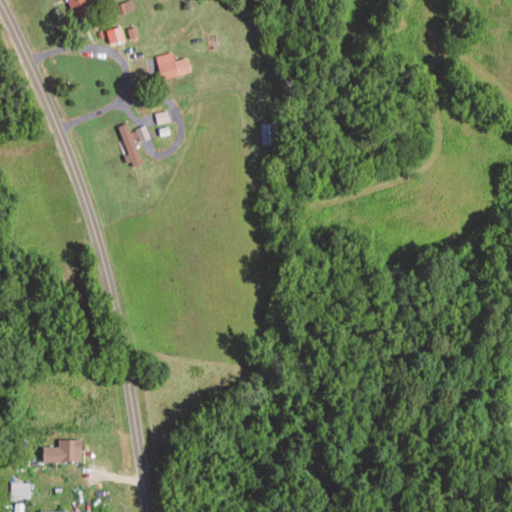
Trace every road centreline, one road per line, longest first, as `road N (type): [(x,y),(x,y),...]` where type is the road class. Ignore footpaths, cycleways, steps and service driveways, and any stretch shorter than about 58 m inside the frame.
road 1 (tertiary): [(118,297),(58,129),(0,2)]
road 2 (tertiary): [(146,511),(118,297)]
